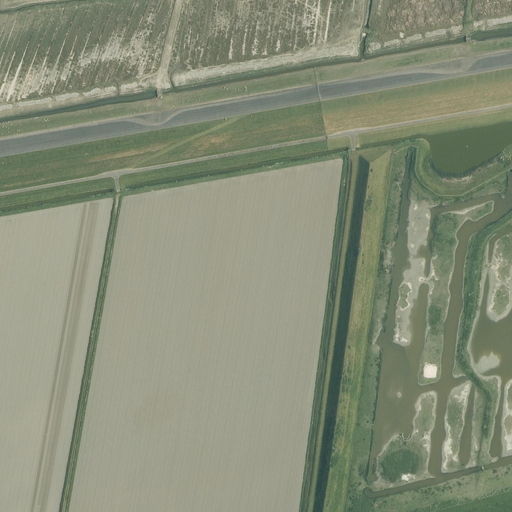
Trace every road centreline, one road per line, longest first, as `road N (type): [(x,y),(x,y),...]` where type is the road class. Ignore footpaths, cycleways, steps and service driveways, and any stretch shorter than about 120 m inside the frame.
road 1 (track): [(0,155),(511,65)]
road 2 (track): [(63,511),(115,173)]
